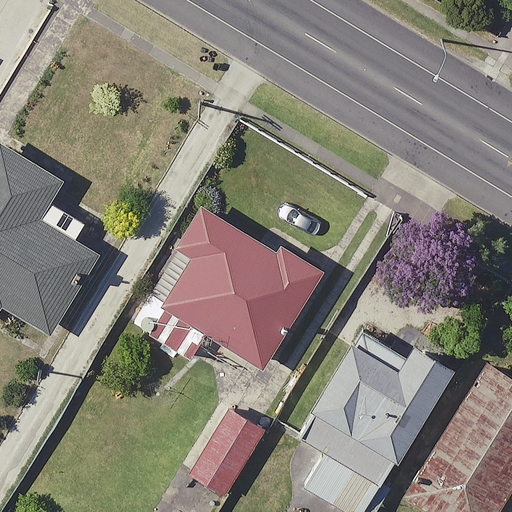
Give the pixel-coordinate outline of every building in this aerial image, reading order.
[(72,178),(12,140),(0,159),(0,313),(4,316),(13,302),(56,329),(120,229),(62,192),(72,178)] [(329,276),(217,207),(189,252),(183,248),(139,319),(198,356),(213,332),(272,369),(329,276)] [(416,356),(368,326),(303,429),(334,449),(312,483),(357,511),(375,511),(467,367),(426,341),(416,356)] [(506,511),(511,503),(511,368),(497,360),(416,496),(443,511),(506,511)] [(273,429),(235,407),(197,470),(235,493),(273,429)]
